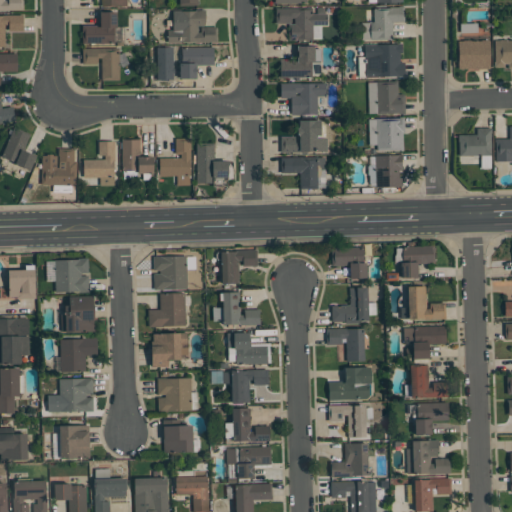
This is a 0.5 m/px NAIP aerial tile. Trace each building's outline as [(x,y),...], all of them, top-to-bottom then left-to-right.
[(22,0),(0,0),(0,10),(23,10),(22,0)] [(275,8),(275,23),(289,24),(289,39),(321,39),(321,26),(327,26),(327,8),(275,8)] [(361,40),(392,40),(392,22),(404,22),(404,8),(373,8),(373,22),(361,22),(361,40)] [(216,27),(205,27),(205,10),(172,11),(172,31),(167,31),(167,42),(217,42),(216,27)] [(117,27),(116,12),(99,12),(100,25),(82,26),(82,44),(123,43),(123,27),(117,27)] [(23,15),(0,15),(0,47),(5,47),(5,31),(23,31),(23,15)] [(490,69),(489,40),(457,40),(458,69),(490,69)] [(365,45),(365,77),(404,76),(404,61),(401,62),(401,44),(365,45)] [(279,60),(280,77),(321,75),(320,46),(296,47),(297,59),(279,60)] [(180,78),(196,78),(195,65),(213,64),(213,47),(179,48),(180,78)] [(119,79),(118,48),(82,48),(82,64),(100,64),(100,80),(119,79)] [(16,53),(0,53),(0,71),(17,71),(16,53)] [(280,98),(290,98),(291,114),(317,114),(317,96),(325,96),(325,82),(279,83),(280,98)] [(405,113),(404,94),(397,94),(397,82),(367,83),(368,114),(405,113)] [(13,106),(0,107),(0,124),(14,123),(13,106)] [(377,151),(404,150),(403,118),(368,119),(368,145),(376,145),(377,151)] [(326,152),(326,120),(296,120),(297,136),(280,136),(280,152),(326,152)] [(495,161),(511,162),(511,165),(511,125),(509,126),(508,139),(496,138),(495,161)] [(458,134),(458,155),(490,156),(491,128),(476,128),(476,135),(458,134)] [(36,155),(23,150),(29,136),(12,129),(1,159),(30,170),(36,155)] [(122,172),(153,172),(153,156),(140,156),(140,139),(121,140),(122,172)] [(176,184),(189,185),(190,140),(176,140),(175,158),(159,157),(158,176),(176,176),(176,184)] [(114,141),(98,141),(98,160),(83,160),(83,184),(113,185),(114,141)] [(230,177),(230,160),(214,161),(213,145),(195,145),(196,183),(213,183),(213,178),(230,177)] [(75,151),(58,151),(58,155),(42,155),(41,184),(75,185),(75,151)] [(375,188),(401,187),(400,155),(374,155),(375,188)] [(299,188),(317,188),(317,170),(325,170),(324,157),(280,158),(281,173),(299,173),(299,188)] [(417,278),(417,263),(434,263),(434,246),(401,246),(401,278),(417,278)] [(365,278),(364,247),(331,248),(331,266),(349,265),(349,278),(365,278)] [(220,251),(221,283),(239,283),(239,266),(257,266),(256,250),(220,251)] [(154,289),(187,289),(186,255),(153,256),(154,289)] [(54,292),(88,291),(88,259),(54,259),(54,292)] [(7,270),(8,300),(35,299),(34,269),(7,270)] [(426,286),(407,286),(407,307),(400,307),(400,319),(445,318),(445,303),(426,303),(426,286)] [(330,305),(331,323),(368,322),(368,315),(375,314),(375,303),(367,303),(367,287),(349,287),(349,305),(330,305)] [(259,324),(259,309),(240,309),(240,292),(221,292),(222,307),(212,307),(212,321),(222,321),(222,325),(259,324)] [(185,326),(184,293),(159,293),(159,309),(147,309),(148,327),(185,326)] [(94,331),(93,296),(68,296),(69,306),(60,306),(61,332),(94,331)] [(511,300),(503,301),(504,316),(511,315),(511,300)] [(0,364),(21,364),(21,354),(29,354),(28,318),(0,318),(0,364)] [(403,326),(403,344),(412,344),(412,359),(428,359),(428,344),(445,344),(445,326),(403,326)] [(363,328),(325,328),(326,344),(345,344),(346,361),(363,361),(363,328)] [(249,332),(227,333),(227,364),(268,363),(267,344),(249,344),(249,332)] [(187,333),(151,333),(151,367),(168,366),(168,359),(188,359),(187,333)] [(60,372),(85,372),(85,355),(97,355),(96,338),(59,339),(60,372)] [(409,366),(410,398),(447,397),(447,381),(428,382),(428,365),(409,366)] [(0,412),(14,413),(14,396),(18,396),(19,368),(0,367),(0,412)] [(344,367),(344,381),(327,382),(328,400),(370,399),(369,367),(344,367)] [(249,403),(249,384),(268,383),(267,370),(221,371),(222,384),(230,383),(231,404),(249,403)] [(93,411),(92,395),(92,378),(58,378),(59,411),(93,411)] [(156,378),(157,396),(157,410),(191,410),(190,378),(156,378)] [(414,434),(431,434),(431,420),(448,420),(447,402),(409,403),(409,413),(414,413),(414,434)] [(365,405),(329,405),(329,421),(346,421),(346,437),(365,437),(365,405)] [(269,425),(250,426),(250,407),(231,408),(231,422),(223,422),(224,441),(269,439),(269,425)] [(54,458),(89,458),(89,425),(53,425),(54,458)] [(162,425),(163,452),(192,452),(192,425),(162,425)] [(0,460),(27,459),(26,433),(0,433),(0,460)] [(449,458),(437,458),(437,440),(411,440),(411,448),(406,448),(406,474),(449,474),(449,458)] [(344,443),(344,461),(330,462),(330,476),(367,476),(366,443),(344,443)] [(270,464),(270,446),(225,448),(226,464),(235,464),(236,478),(253,478),(253,465),(270,464)] [(175,477),(175,494),(192,494),(192,511),(207,511),(207,476),(175,477)] [(134,511),(167,511),(167,477),(133,478),(134,511)] [(126,496),(125,478),(93,478),(93,511),(108,511),(109,497),(126,496)] [(450,478),(413,479),(414,511),(432,511),(432,494),(450,494),(450,478)] [(46,511),(46,480),(12,480),(12,511),(27,511),(28,499),(33,499),(33,511),(46,511)] [(349,511),(375,511),(375,481),(330,481),(330,497),(349,497),(349,511)] [(85,511),(85,484),(54,484),(55,500),(68,499),(68,511),(85,511)] [(271,484),(234,484),(234,511),(252,511),(252,500),(271,499),(271,484)]
